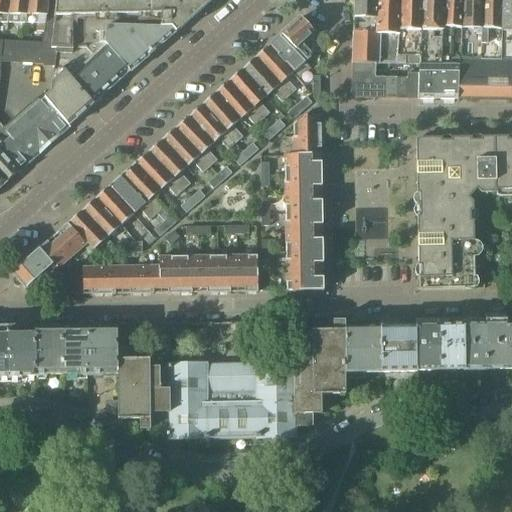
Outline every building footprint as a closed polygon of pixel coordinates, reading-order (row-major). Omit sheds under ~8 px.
[(0,0),(0,23),(7,24),(9,0),(0,0)] [(26,24),(26,23),(27,0),(9,0),(7,24),(26,24)] [(27,0),(26,23),(45,23),(46,0),(27,0)] [(54,14),(55,0),(46,0),(45,23),(44,32),(43,43),(51,44),(52,33),(52,31),(53,31),(54,16),(53,16),(54,14)] [(213,0),(55,0),(54,14),(53,16),(54,16),(53,31),(52,31),(52,33),(51,44),(51,48),(50,50),(53,50),(52,65),(51,74),(58,68),(65,76),(103,42),(101,40),(101,23),(168,25),(175,33),(176,34),(180,31),(197,15),(200,13),(211,2),(213,0)] [(376,34),(377,0),(353,0),(354,3),(353,16),(353,19),(352,33),(376,34)] [(377,0),(377,20),(376,34),(399,35),(399,30),(399,0),(377,0)] [(420,0),(399,0),(399,30),(420,30),(420,0)] [(420,0),(420,30),(420,64),(457,64),(457,59),(451,59),(441,58),(443,0),(420,0)] [(461,0),(443,0),(441,58),(451,59),(451,28),(461,28),(461,0)] [(480,59),(481,0),(461,0),(461,28),(461,59),(480,59)] [(501,59),(502,0),(481,0),(480,59),(501,59)] [(511,0),(502,0),(501,59),(511,59),(511,0)] [(281,36),(305,64),(307,63),(307,62),(310,59),(310,53),(318,53),(318,41),(299,20),(281,36)] [(175,34),(175,33),(168,25),(101,23),(101,40),(103,42),(130,73),(131,74),(175,34)] [(399,35),(376,34),(352,33),(351,64),(375,65),(405,65),(405,56),(398,56),(399,35)] [(281,36),(268,48),(292,76),(305,64),(281,36)] [(14,63),(16,41),(3,41),(1,62),(14,63)] [(27,63),(29,42),(16,41),(14,63),(27,63)] [(39,64),(42,43),(29,42),(27,63),(39,64)] [(93,106),(130,73),(103,42),(65,76),(93,106)] [(52,65),(53,50),(50,50),(51,48),(51,44),(43,43),(42,43),(39,64),(52,65)] [(292,76),(268,48),(255,59),(289,97),(296,91),(287,81),(292,76)] [(420,64),(420,56),(405,56),(405,65),(420,65),(420,64)] [(255,59),(242,71),(266,98),(272,93),(282,103),(289,97),(255,59)] [(511,100),(511,59),(501,59),(480,59),(461,59),(459,59),(457,100),(511,100)] [(351,64),(351,75),(375,75),(375,65),(351,64)] [(420,65),(420,74),(420,100),(457,100),(457,64),(420,64),(420,65)] [(58,68),(51,74),(50,94),(43,99),(68,128),(93,107),(65,76),(58,68)] [(266,98),(242,71),(228,82),(262,120),(269,114),(259,104),(266,98)] [(407,74),(407,78),(407,100),(420,100),(420,74),(407,74)] [(375,75),(351,75),(350,85),(375,85),(375,78),(375,75)] [(375,78),(375,85),(375,100),(386,100),(386,78),(375,78)] [(397,78),(386,78),(386,100),(396,100),(397,78)] [(407,78),(397,78),(396,100),(407,100),(407,78)] [(262,120),(228,82),(215,94),(239,122),(246,116),(255,126),(262,120)] [(375,85),(350,85),(350,94),(355,99),(375,100),(375,85)] [(239,122),(215,94),(201,107),(234,144),(241,138),(232,127),(239,122)] [(31,162),(68,129),(68,128),(43,99),(43,100),(40,96),(3,129),(30,162),(31,162)] [(297,106),(302,112),(311,104),(306,98),(297,106)] [(302,112),(297,106),(288,113),(293,120),(302,112)] [(234,144),(201,107),(187,119),(211,146),(219,139),(227,149),(234,144)] [(292,137),(321,137),(320,125),(319,125),(319,108),(311,108),(292,125),(292,137)] [(187,119),(176,129),(209,167),(216,161),(206,150),(211,146),(187,119)] [(270,129),(275,135),(285,127),(279,121),(270,129)] [(30,162),(3,129),(0,125),(0,151),(18,173),(30,162)] [(176,129),(162,141),(185,168),(192,162),(202,173),(209,167),(176,129)] [(275,135),(270,129),(261,137),(266,143),(275,135)] [(321,148),(321,137),(292,137),(293,156),(320,155),(320,148),(321,148)] [(511,137),(415,139),(418,265),(419,291),(475,290),(472,195),(511,193),(511,137)] [(179,173),(185,168),(162,141),(149,153),(172,179),(182,191),(189,185),(179,173)] [(252,145),(242,154),(248,160),(258,151),(252,145)] [(18,173),(0,151),(0,175),(7,183),(14,176),(18,173)] [(172,179),(149,153),(135,165),(159,191),(165,185),(176,197),(182,191),(172,179)] [(248,160),(242,154),(234,161),(240,167),(248,160)] [(320,155),(293,156),(284,156),(284,176),(321,175),(321,164),(320,164),(320,155)] [(159,191),(135,165),(122,176),(145,202),(156,214),(163,208),(152,196),(159,191)] [(260,177),(268,176),(268,165),(260,165),(260,177)] [(217,176),(222,182),(232,174),(226,168),(217,176)] [(322,187),(321,175),(284,176),(284,196),(321,195),(321,187),(322,187)] [(145,202),(122,176),(109,188),(132,214),(139,208),(149,220),(156,214),(145,202)] [(222,182),(217,176),(208,184),(213,190),(222,182)] [(268,176),(260,177),(260,189),(269,189),(268,176)] [(109,188),(97,198),(120,224),(132,214),(109,188)] [(199,192),(190,200),(195,206),(204,198),(199,192)] [(321,202),(321,195),(284,196),(285,215),(322,214),(322,202),(321,202)] [(97,198),(83,211),(107,238),(121,225),(120,224),(97,198)] [(186,214),(195,206),(190,200),(181,207),(186,214)] [(261,216),(269,216),(269,202),(260,203),(261,216)] [(107,238),(83,211),(68,224),(86,244),(93,251),(107,238)] [(322,226),(322,214),(285,215),(285,234),(322,234),(321,226),(322,226)] [(163,223),(169,229),(178,221),(172,215),(163,223)] [(269,216),(261,216),(261,227),(270,227),(269,216)] [(169,229),(163,223),(154,231),(160,237),(169,229)] [(86,244),(68,224),(53,237),(71,258),(86,244)] [(236,235),(236,227),(224,228),(224,236),(236,235)] [(236,227),(236,235),(248,235),(248,227),(236,227)] [(198,236),(198,228),(186,228),(186,236),(198,236)] [(209,228),(198,228),(198,236),(210,236),(209,228)] [(174,232),(165,241),(171,247),(179,239),(174,232)] [(322,241),(322,234),(285,234),(286,254),(323,253),(323,241),(322,241)] [(143,241),(149,246),(155,241),(149,235),(143,241)] [(71,258),(53,237),(37,251),(55,272),(71,258)] [(261,254),(270,254),(270,241),(261,241),(261,254)] [(129,253),(129,243),(117,243),(118,253),(129,253)] [(141,243),(136,243),(129,243),(129,253),(141,253),(141,243)] [(46,291),(61,278),(55,272),(37,251),(11,275),(14,278),(13,279),(12,280),(12,281),(12,282),(12,283),(12,284),(12,286),(13,287),(14,288),(15,288),(16,288),(17,289),(20,288),(21,288),(22,287),(25,290),(36,280),(46,291)] [(323,265),(323,253),(286,254),(286,273),(322,272),(322,265),(323,265)] [(270,254),(261,254),(262,265),(270,265),(270,254)] [(237,292),(236,257),(217,258),(218,294),(229,294),(229,292),(237,292)] [(257,257),(236,257),(237,292),(245,292),(245,293),(258,293),(257,257)] [(158,259),(158,266),(160,266),(161,293),(168,293),(168,295),(180,295),(179,258),(158,259)] [(198,258),(179,258),(180,295),(191,295),(191,293),(199,293),(198,258)] [(217,258),(198,258),(199,293),(207,293),(207,294),(218,294),(217,258)] [(160,266),(158,266),(141,267),(142,296),(153,295),(153,294),(161,293),(160,266)] [(82,268),(82,269),(82,295),(91,295),(91,297),(103,296),(103,267),(82,268)] [(122,267),(103,267),(103,296),(115,296),(115,294),(122,294),(122,267)] [(142,296),(141,267),(122,267),(122,294),(130,294),(130,296),(142,296)] [(61,278),(46,291),(50,296),(82,295),(82,269),(76,270),(67,278),(61,278)] [(322,272),(286,273),(287,292),(324,291),(324,279),(323,279),(322,272)] [(271,280),(262,280),(262,293),(271,292),(271,280)] [(482,319),(463,319),(463,327),(464,372),(486,371),(485,327),(482,327),(482,319)] [(507,371),(506,319),(488,319),(489,327),(485,327),(486,371),(507,371)] [(415,320),(380,321),(381,373),(416,373),(415,320)] [(439,320),(415,320),(416,373),(441,372),(439,320)] [(464,372),(463,327),(449,328),(449,320),(439,320),(441,372),(464,372)] [(344,380),(344,330),(343,321),(333,322),(333,331),(311,332),(311,336),(298,336),(299,362),(293,362),(294,414),(311,415),(321,414),(320,396),(345,396),(344,380)] [(358,330),(358,321),(344,321),(344,330),(344,380),(363,379),(363,374),(381,373),(380,321),(371,321),(371,329),(358,330)] [(86,377),(85,332),(85,326),(61,326),(61,333),(62,375),(80,375),(80,377),(86,377)] [(292,326),(264,327),(264,339),(292,338),(292,326)] [(8,328),(0,327),(0,379),(9,380),(8,328)] [(35,327),(8,328),(9,380),(20,380),(20,377),(36,377),(35,333),(35,327)] [(117,374),(117,351),(116,332),(85,332),(86,377),(100,377),(100,375),(117,374)] [(62,375),(61,333),(35,333),(36,377),(45,377),(45,376),(62,375)] [(164,390),(164,369),(144,369),(144,361),(127,361),(127,350),(117,351),(117,374),(118,408),(118,421),(137,421),(137,431),(166,430),(166,390),(164,390)] [(294,414),(293,362),(164,365),(164,369),(164,390),(166,390),(166,430),(168,430),(168,441),(295,438),(295,427),(311,426),(311,415),(294,414)] [(118,421),(118,408),(105,408),(106,415),(118,421)]
